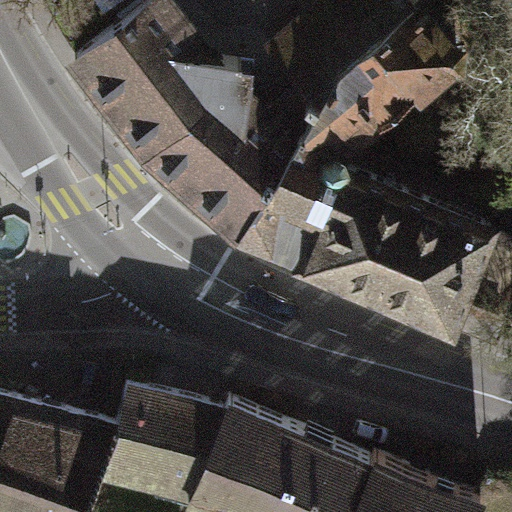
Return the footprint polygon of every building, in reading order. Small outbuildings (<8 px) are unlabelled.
[(320,134),(253,77),(191,0),(158,0),(79,60),(163,167),(255,245),(320,134)] [(330,108),(445,9),(437,0),(329,0),(276,46),(330,108)] [(445,9),(330,108),(381,166),(496,67),(445,9)] [(320,134),(255,245),(481,333),(511,250),(511,231),(375,179),(381,166),(330,108),(320,134)] [(239,393),(146,366),(134,407),(113,468),(201,491),(239,393)] [(0,406),(12,375),(0,372),(0,406)] [(362,511),(394,432),(247,374),(239,393),(201,491),(255,511),(362,511)] [(0,406),(0,511),(91,511),(113,468),(134,407),(12,375),(0,406)] [(490,511),(505,475),(394,432),(362,511),(490,511)]
